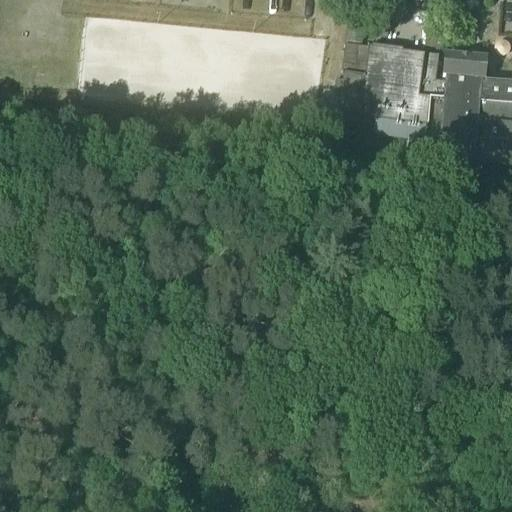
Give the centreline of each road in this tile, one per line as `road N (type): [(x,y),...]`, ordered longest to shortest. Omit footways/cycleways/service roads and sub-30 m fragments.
road 1 (track): [(0,345),(206,464),(239,511)]
road 2 (unknown): [(187,511),(0,467)]
